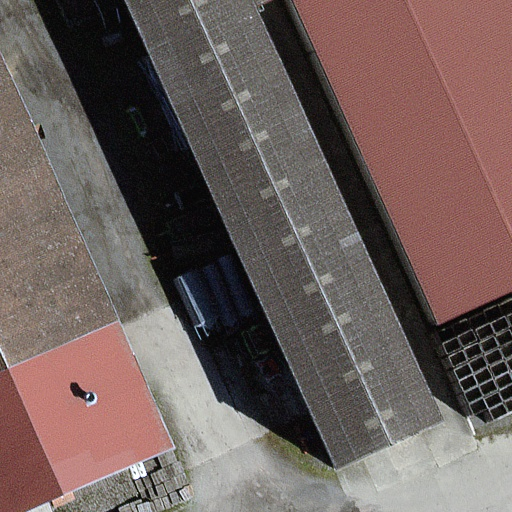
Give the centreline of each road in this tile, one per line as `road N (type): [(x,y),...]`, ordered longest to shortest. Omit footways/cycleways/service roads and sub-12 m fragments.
road 1 (track): [(1,0),(249,511)]
road 2 (track): [(390,511),(511,482)]
